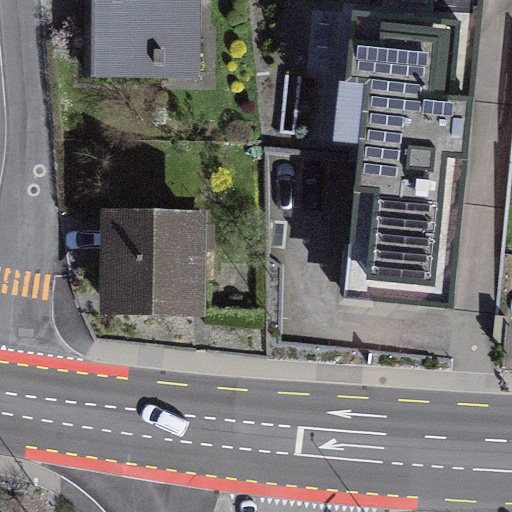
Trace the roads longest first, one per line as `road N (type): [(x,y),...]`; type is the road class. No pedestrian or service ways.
road 1 (residential): [(1,402),(28,184),(18,0)]
road 2 (primary): [(511,450),(234,434)]
road 3 (primary): [(234,434),(1,402)]
